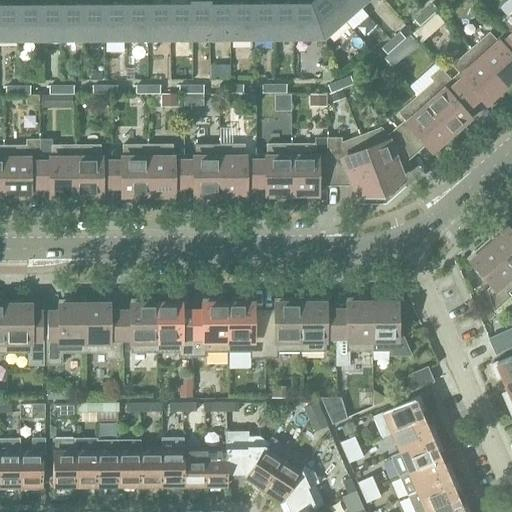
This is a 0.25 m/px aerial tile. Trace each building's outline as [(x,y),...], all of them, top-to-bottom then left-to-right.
[(325,0),(314,0),(310,5),(323,39),(344,21),(325,0)] [(354,0),(325,0),(344,21),(352,30),(368,16),(360,6),(354,0)] [(207,40),(207,39),(209,39),(208,6),(207,6),(207,5),(210,5),(210,2),(189,2),(189,5),(192,5),(192,40),(207,40)] [(423,12),(428,19),(438,10),(432,4),(423,12)] [(125,40),(147,40),(147,5),(125,6),(125,40)] [(147,40),(169,40),(169,5),(147,5),(147,40)] [(169,40),(192,40),(192,5),(189,5),(169,5),(169,40)] [(207,5),(207,6),(208,6),(209,39),(207,39),(207,40),(230,40),(230,5),(210,5),(207,5)] [(230,40),(252,40),(252,5),(230,5),(230,40)] [(252,40),(273,40),(273,5),(252,5),(252,40)] [(273,40),(295,39),(295,5),(273,5),(273,40)] [(310,5),(295,5),(295,39),(323,39),(310,5)] [(0,41),(17,41),(17,6),(0,6),(0,41)] [(17,41),(39,41),(39,6),(17,6),(17,41)] [(39,6),(39,41),(61,41),(60,6),(39,6)] [(82,6),(60,6),(61,41),(82,41),(82,6)] [(82,6),(82,41),(104,40),(104,6),(82,6)] [(104,40),(125,40),(125,6),(104,6),(104,40)] [(419,26),(428,19),(423,12),(414,20),(419,26)] [(505,17),(497,25),(504,32),(504,33),(511,41),(511,12),(506,18),(505,17)] [(420,44),(428,36),(420,26),(411,34),(420,44)] [(489,32),(470,49),(504,88),(511,80),(511,41),(504,33),(496,40),(489,32)] [(400,33),(391,41),(396,47),(405,39),(400,33)] [(391,52),(396,47),(391,41),(382,49),(387,55),(391,52)] [(451,80),(450,80),(471,104),(480,97),(486,104),(504,88),(470,49),(452,65),(458,73),(451,80)] [(387,55),(383,58),(391,67),(399,61),(391,52),(387,55)] [(433,82),(416,96),(450,135),(469,119),(463,112),(471,104),(450,80),(451,80),(440,68),(429,77),(433,82)] [(350,77),(339,81),(342,89),(353,85),(350,77)] [(331,93),(342,89),(339,81),(328,86),(331,93)] [(262,94),(275,94),(275,85),(262,86),(262,94)] [(286,93),(286,85),(275,85),(275,94),(286,93)] [(92,94),(104,94),(104,86),(92,86),(92,94)] [(116,86),(104,86),(104,94),(116,94),(116,86)] [(136,94),(147,94),(147,86),(136,86),(136,94)] [(160,86),(147,86),(147,94),(160,94),(160,86)] [(179,94),(192,94),(192,86),(179,86),(179,94)] [(203,86),(192,86),(192,94),(203,94),(203,86)] [(218,94),(231,94),(231,86),(218,86),(218,94)] [(242,86),(231,86),(231,94),(242,94),(242,86)] [(6,95),(18,95),(18,87),(6,87),(6,95)] [(18,87),(18,95),(26,95),(30,95),(30,87),(18,87)] [(49,95),(61,95),(61,87),(49,87),(49,95)] [(73,87),(61,87),(61,95),(73,95),(73,87)] [(331,93),(329,94),(332,103),(345,98),(342,89),(331,93)] [(160,93),(160,107),(179,107),(179,94),(160,93)] [(246,105),(255,105),(255,94),(245,94),(246,105)] [(30,95),(26,95),(26,105),(38,105),(38,95),(30,95)] [(326,106),(326,95),(309,95),(309,106),(326,106)] [(432,152),(450,135),(416,96),(398,113),(404,120),(396,128),(415,150),(423,142),(432,152)] [(381,128),(360,136),(382,195),(383,195),(383,194),(402,178),(397,165),(415,150),(396,128),(388,135),(381,128)] [(327,154),(328,183),(351,183),(356,195),(381,195),(382,195),(360,136),(341,143),(341,138),(327,138),(327,154)] [(291,144),(292,196),(316,195),(316,183),(328,183),(327,154),(327,138),(316,138),(316,144),(291,144)] [(26,145),(3,145),(4,197),(28,197),(28,188),(39,188),(39,155),(39,140),(26,139),(26,140),(26,145)] [(51,140),(39,140),(39,155),(39,188),(51,188),(51,197),(76,197),(75,145),(51,145),(51,140)] [(195,154),(183,155),(183,187),(195,187),(195,196),(220,196),(219,144),(195,144),(195,154)] [(244,144),(219,144),(220,196),(244,196),(244,187),(255,187),(255,154),(244,154),(244,144)] [(267,154),(255,154),(255,187),(267,187),(267,196),(292,196),(291,144),(266,144),(267,154)] [(100,145),(75,145),(76,197),(100,197),(100,187),(111,187),(111,155),(100,155),(100,145)] [(123,155),(111,155),(111,187),(123,187),(123,197),(148,196),(147,145),(122,145),(123,155)] [(172,145),(147,145),(148,196),(172,196),(172,187),(183,187),(183,155),(172,155),(172,145)] [(497,232),(486,242),(511,271),(511,234),(507,229),(500,235),(497,232)] [(507,293),(511,288),(511,271),(486,242),(475,252),(477,255),(470,261),(492,286),(488,290),(494,309),(510,296),(507,293)] [(275,311),(264,311),(264,357),(277,357),(277,351),(300,351),(300,299),(285,299),(285,304),(275,304),(275,311)] [(336,337),(336,311),(324,311),(324,303),(315,303),(315,299),(300,299),(300,351),(324,351),(324,337),(336,337)] [(347,311),(336,311),(336,337),(347,337),(347,351),(372,351),(372,299),(357,299),(357,303),(347,303),(347,311)] [(372,351),(390,350),(390,355),(410,355),(402,336),(396,336),(396,303),(387,303),(387,299),(372,299),(372,351)] [(120,339),(121,339),(131,338),(132,352),(156,352),(156,300),(141,300),(141,304),(131,304),(131,312),(120,312),(120,339)] [(171,300),(156,300),(156,352),(178,352),(178,357),(192,357),(192,338),(192,312),(180,312),(180,304),(171,304),(171,300)] [(203,312),(192,312),(192,338),(192,357),(206,357),(206,351),(228,351),(228,300),(213,300),(213,304),(203,304),(203,312)] [(264,357),(264,311),(252,311),(252,304),(243,304),(243,300),(228,300),(228,351),(251,351),(251,357),(264,357)] [(20,301),(5,301),(6,353),(29,352),(30,365),(42,365),(42,339),(42,313),(30,313),(30,305),(20,305),(20,301)] [(69,301),(69,305),(59,305),(59,313),(47,313),(47,364),(61,364),(61,352),(84,352),(84,301),(69,301)] [(107,362),(107,358),(121,358),(121,339),(120,339),(120,312),(108,312),(108,305),(99,305),(98,301),(84,301),(84,352),(93,352),(93,358),(94,361),(96,364),(99,365),(102,365),(105,364),(107,362)] [(495,355),(511,347),(511,327),(488,338),(495,355)] [(511,380),(511,355),(490,365),(496,378),(500,376),(504,384),(511,380)] [(402,394),(432,381),(427,368),(396,381),(402,394)] [(511,380),(504,384),(507,392),(503,394),(508,406),(511,403),(511,380)] [(68,387),(47,387),(47,399),(68,399),(68,387)] [(190,387),(180,387),(180,397),(190,397),(190,387)] [(283,387),(273,387),(273,397),(283,397),(283,387)] [(390,433),(422,419),(418,411),(423,409),(417,397),(372,416),(382,438),(391,434),(390,433)] [(337,398),(321,398),(327,412),(340,407),(337,398)] [(309,405),(304,408),(309,419),(314,417),(322,414),(317,402),(309,405)] [(11,404),(0,403),(0,412),(11,412),(11,404)] [(83,412),(96,412),(96,403),(83,404),(83,412)] [(118,403),(96,403),(96,412),(109,412),(118,412),(118,403)] [(127,412),(140,411),(140,403),(127,403),(127,412)] [(161,403),(140,403),(140,411),(153,411),(161,411),(161,403)] [(170,411),(183,411),(183,403),(170,403),(170,411)] [(195,403),(183,403),(183,411),(196,411),(195,403)] [(226,403),(212,403),(212,411),(226,411),(226,403)] [(226,403),(226,411),(238,411),(238,403),(226,403)] [(45,412),(45,404),(31,404),(31,412),(45,412)] [(74,416),(74,404),(52,404),(52,416),(74,416)] [(314,417),(309,419),(314,432),(320,429),(327,426),(322,414),(314,417)] [(425,428),(422,419),(390,433),(391,434),(399,453),(435,437),(430,426),(425,428)] [(248,431),(225,431),(225,441),(225,449),(226,449),(226,475),(227,475),(246,475),(265,447),(266,448),(267,446),(269,443),(259,436),(248,436),(248,431)] [(340,443),(344,453),(359,447),(354,436),(340,443)] [(161,438),(160,449),(161,449),(162,485),(166,485),(166,487),(177,487),(177,485),(183,485),(183,449),(183,437),(161,438)] [(399,453),(390,457),(398,477),(439,459),(435,451),(440,449),(435,437),(399,453)] [(0,438),(0,488),(15,488),(15,486),(20,486),(20,450),(20,438),(0,438)] [(42,486),(42,454),(45,454),(45,438),(31,438),(31,450),(20,450),(20,486),(25,486),(25,488),(35,488),(35,486),(42,486)] [(70,485),(75,485),(75,450),(75,438),(52,438),(53,486),(60,486),(60,488),(70,488),(70,485)] [(96,453),(96,450),(97,450),(97,440),(97,438),(75,438),(75,450),(75,485),(80,485),(80,488),(90,488),(90,485),(97,485),(96,453)] [(96,453),(97,485),(103,485),(103,488),(114,488),(113,485),(118,485),(118,450),(117,450),(117,440),(97,440),(97,450),(96,450),(96,453)] [(117,440),(117,450),(118,450),(118,485),(123,485),(123,488),(133,488),(133,485),(140,485),(140,450),(140,440),(117,440)] [(267,446),(266,448),(265,447),(246,475),(245,476),(264,489),(283,459),(284,457),(267,446)] [(344,453),(348,463),(363,457),(359,447),(344,453)] [(161,449),(160,449),(140,450),(140,485),(146,485),(146,488),(157,488),(157,485),(162,485),(161,449)] [(183,449),(183,485),(190,485),(190,487),(200,487),(200,485),(205,485),(205,449),(183,449)] [(226,449),(225,449),(205,449),(205,485),(209,485),(209,487),(220,487),(220,485),(227,485),(227,475),(226,475),(226,449)] [(287,453),(284,457),(283,459),(264,489),(282,501),(283,499),(301,471),(300,470),(304,466),(305,464),(287,453)] [(442,467),(439,459),(398,477),(407,496),(452,477),(447,465),(442,467)] [(283,499),(288,511),(303,511),(315,507),(322,504),(314,485),(318,483),(314,472),(304,466),(300,470),(301,471),(283,499)] [(357,482),(361,493),(376,486),(371,476),(357,482)] [(457,488),(452,477),(407,496),(413,511),(425,511),(456,499),(453,490),(457,488)] [(348,494),(355,491),(350,479),(342,482),(348,494)] [(376,486),(361,493),(366,503),(380,496),(376,486)] [(460,507),(456,499),(425,511),(467,511),(464,505),(460,507)]
